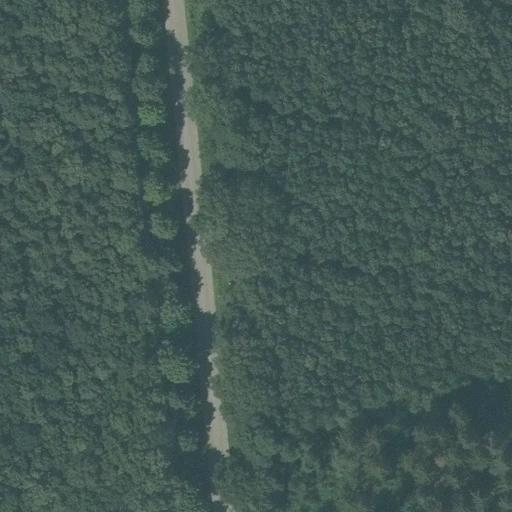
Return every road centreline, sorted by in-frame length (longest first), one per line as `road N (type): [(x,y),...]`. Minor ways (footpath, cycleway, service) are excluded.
road 1 (track): [(175,511),(116,0)]
road 2 (unclassified): [(232,511),(178,0)]
